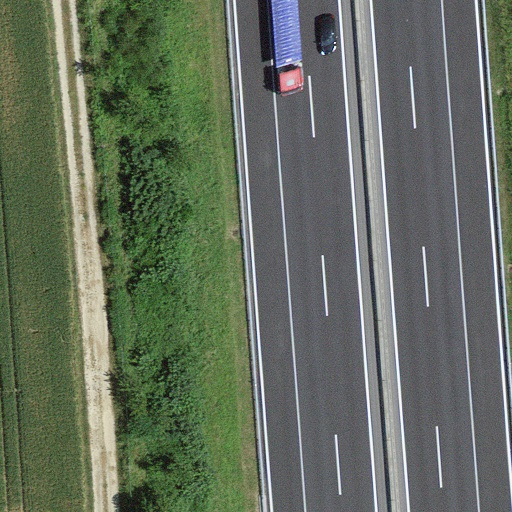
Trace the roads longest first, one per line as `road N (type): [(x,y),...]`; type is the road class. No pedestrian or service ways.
road 1 (track): [(65,0),(108,511)]
road 2 (motorway): [(305,0),(342,511)]
road 3 (motorway): [(444,511),(407,0)]
